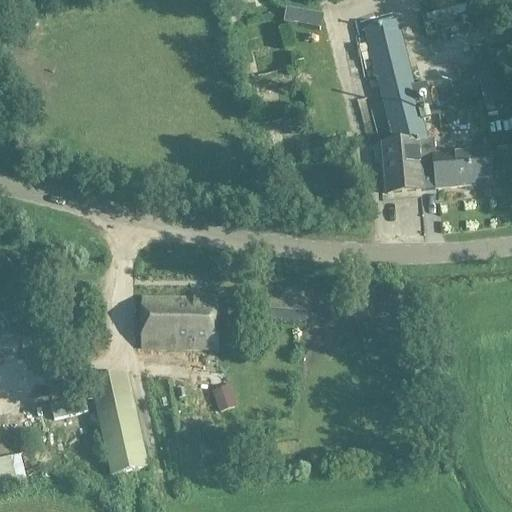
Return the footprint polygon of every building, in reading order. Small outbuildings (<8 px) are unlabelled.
[(268,0),(250,0),(254,13),(270,9),(268,0)] [(260,34),(269,32),(268,23),(238,27),(241,45),(261,41),(260,34)] [(397,25),(365,33),(395,150),(416,145),(426,142),(421,121),(431,119),(428,108),(432,107),(426,84),(413,87),(397,25)] [(277,37),(240,48),(244,62),(281,51),(277,37)] [(292,78),(256,87),(264,115),(299,106),(292,78)] [(263,134),(278,129),(273,114),(258,120),(263,134)] [(271,142),(293,140),(293,130),(270,131),(271,142)] [(426,142),(416,145),(418,171),(421,192),(421,193),(437,191),(437,192),(464,189),(463,183),(473,181),(490,180),(487,152),(435,158),(433,142),(426,142)] [(388,150),(381,151),(386,196),(393,196),(421,193),(421,192),(418,171),(416,145),(395,150),(388,150)] [(84,289),(56,296),(71,360),(93,354),(86,329),(93,327),(84,289)] [(218,302),(143,299),(141,350),(210,352),(210,361),(227,361),(226,346),(216,346),(218,302)] [(265,321),(305,324),(307,303),(266,300),(265,321)] [(147,470),(126,374),(89,383),(110,478),(147,470)] [(235,407),(232,398),(216,403),(219,413),(235,407)] [(53,440),(62,434),(53,421),(44,428),(53,440)]
